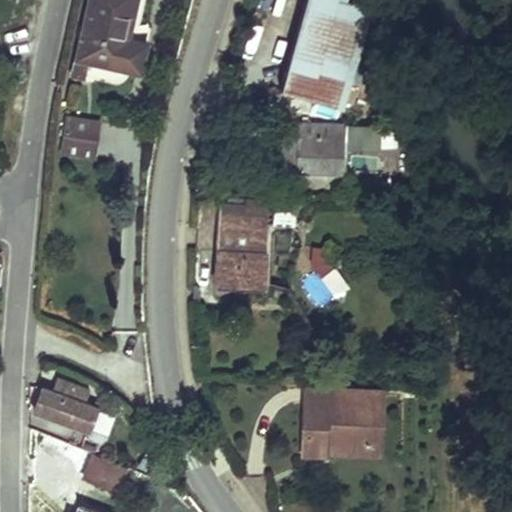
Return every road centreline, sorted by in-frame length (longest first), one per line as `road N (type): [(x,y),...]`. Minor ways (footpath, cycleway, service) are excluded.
road 1 (residential): [(227,511),(181,433),(161,316),(173,136),(215,0)]
road 2 (residential): [(22,229),(13,511)]
road 3 (residential): [(59,0),(26,186)]
